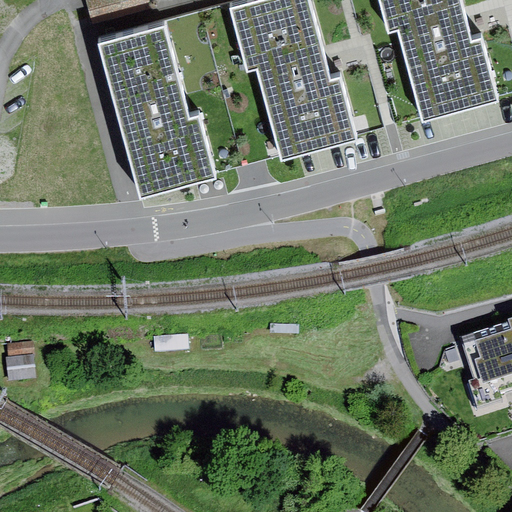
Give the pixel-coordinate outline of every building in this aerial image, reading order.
[(154,0),(86,0),(92,19),(155,2),(154,0)] [(325,51),(311,0),(247,0),(231,5),(248,68),(257,66),(283,158),(359,137),(342,75),(333,77),(325,51)] [(466,10),(463,0),(381,0),(389,28),(398,26),(424,118),(500,97),(483,34),(474,37),(466,10)] [(165,21),(98,40),(141,196),(207,178),(217,175),(200,113),(190,115),(165,21)] [(509,323),(463,338),(477,380),(471,382),(479,406),(502,399),(499,391),(511,386),(511,318),(509,319),(509,323)] [(188,334),(155,336),(155,351),(189,349),(188,334)] [(34,341),(8,344),(10,357),(34,354),(34,357),(36,356),(34,341)] [(456,350),(448,353),(451,360),(459,357),(456,350)] [(10,357),(7,358),(10,382),(37,378),(34,357),(34,354),(10,357)]
